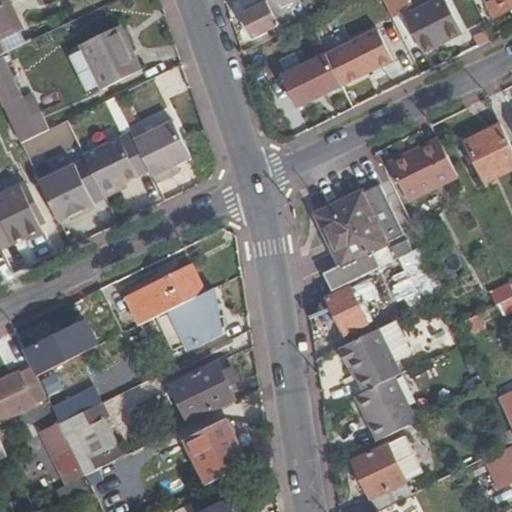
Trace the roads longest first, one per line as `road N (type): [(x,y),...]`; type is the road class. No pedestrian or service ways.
road 1 (tertiary): [(253,186),(309,511)]
road 2 (residential): [(253,186),(511,58)]
road 3 (residential): [(0,312),(253,186)]
road 4 (tertiary): [(192,0),(253,186)]
